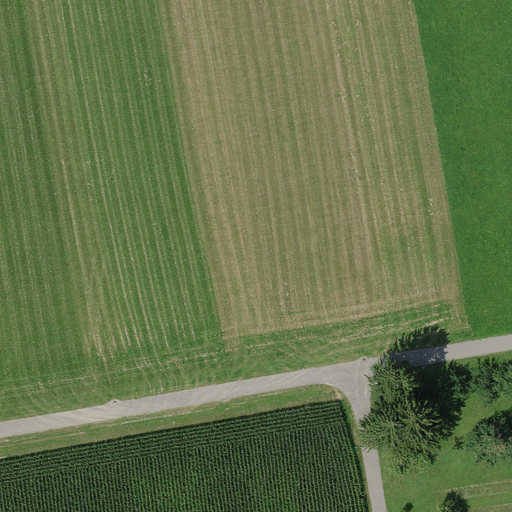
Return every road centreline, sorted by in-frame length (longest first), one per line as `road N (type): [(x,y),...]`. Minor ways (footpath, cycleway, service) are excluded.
road 1 (track): [(380,511),(366,413),(349,372),(0,433)]
road 2 (residential): [(511,344),(349,372)]
